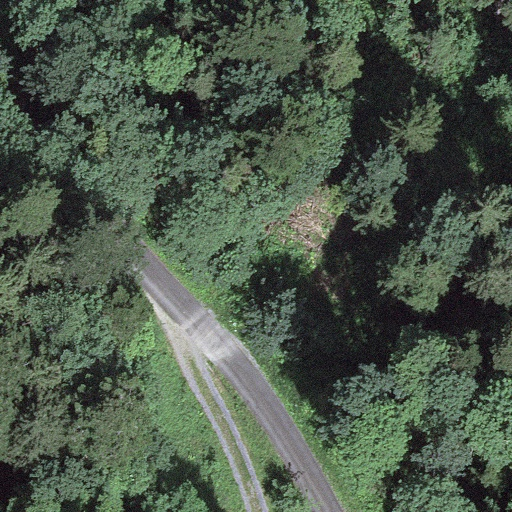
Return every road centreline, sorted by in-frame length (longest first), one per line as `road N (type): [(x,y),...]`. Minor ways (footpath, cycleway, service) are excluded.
road 1 (track): [(0,90),(264,390),(339,511)]
road 2 (track): [(260,511),(172,285)]
